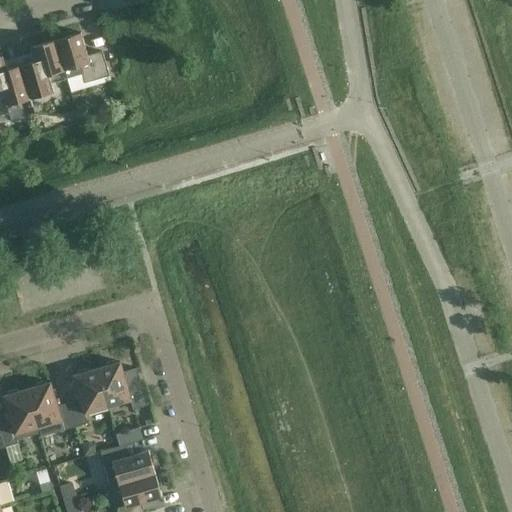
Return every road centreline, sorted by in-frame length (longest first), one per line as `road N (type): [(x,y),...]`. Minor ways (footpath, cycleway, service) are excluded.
road 1 (residential): [(511,487),(445,282),(367,113)]
road 2 (residential): [(0,225),(367,113)]
road 3 (residential): [(0,344),(132,305),(148,310),(210,511)]
